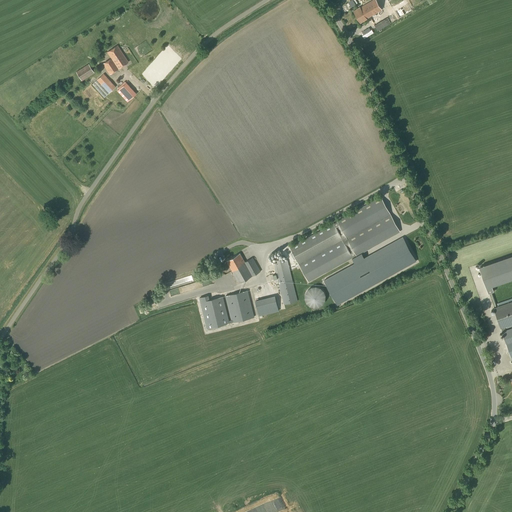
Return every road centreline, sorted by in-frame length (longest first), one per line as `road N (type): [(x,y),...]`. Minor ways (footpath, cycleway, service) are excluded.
road 1 (unclassified): [(493,420),(487,370),(356,53),(320,0)]
road 2 (unclassified): [(0,340),(69,240),(87,194),(164,86),(214,32),(265,0)]
